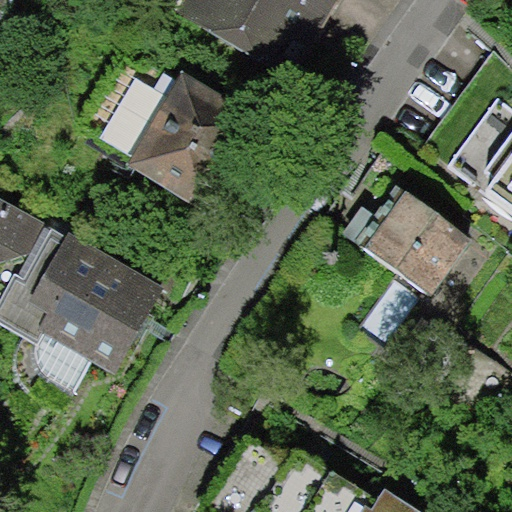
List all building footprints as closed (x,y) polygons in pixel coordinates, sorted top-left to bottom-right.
[(0,0),(0,32),(19,0),(0,0)] [(338,0),(188,0),(179,17),(290,82),(338,0)] [(263,140),(167,81),(114,168),(210,227),(263,140)] [(511,107),(493,94),(440,167),(511,218),(511,107)] [(473,249),(407,204),(368,261),(434,306),(473,249)] [(166,303),(0,207),(0,297),(4,299),(0,307),(0,333),(35,355),(35,385),(75,401),(93,372),(121,389),(166,303)] [(397,511),(253,442),(219,511),(397,511)]
